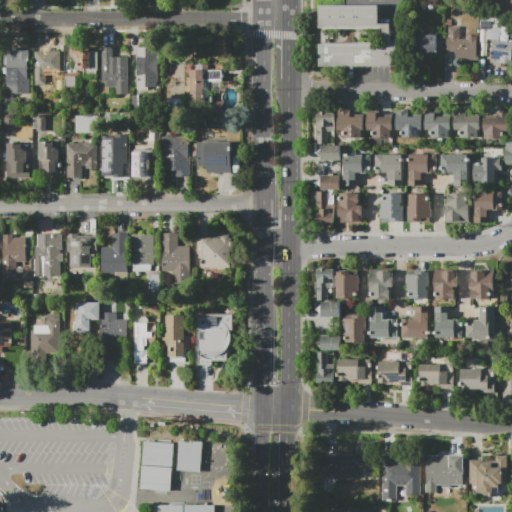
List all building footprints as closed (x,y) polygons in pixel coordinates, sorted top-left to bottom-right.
[(511,15),(490,0),(511,0),(511,15)] [(320,42),(383,42),(383,28),(319,28),(319,4),(380,4),(380,23),(391,23),(391,42),(398,42),(398,67),(320,67),(320,42)] [(479,28),(479,18),(502,19),(501,30),(500,30),(479,28)] [(478,60),(453,60),(453,51),(446,51),(446,26),(461,26),(461,36),(478,36),(478,60)] [(511,42),(511,64),(490,63),(491,39),(500,39),(500,30),(501,30),(509,30),(508,42),(511,42)] [(421,58),(421,43),(416,43),(416,33),(424,33),(425,35),(437,35),(437,37),(444,37),(444,52),(437,52),(437,58),(421,58)] [(101,48),(116,48),(116,56),(128,56),(128,94),(101,94),(101,48)] [(96,49),(70,49),(71,69),(83,69),(83,71),(97,71),(96,49)] [(160,50),(160,86),(147,87),(147,78),(138,78),(138,55),(141,55),(141,50),(160,50)] [(7,51),(30,51),(30,66),(28,66),(28,79),(30,79),(30,95),(7,95),(7,51)] [(35,51),(61,51),(61,73),(46,73),(46,86),(35,86),(35,51)] [(339,130),(339,109),(351,109),(351,117),(364,117),(364,138),(344,138),(344,130),(339,130)] [(396,130),(396,109),(409,109),(409,117),(422,117),(423,138),(401,138),(401,130),(396,130)] [(454,109),(480,109),(480,138),(458,138),(458,130),(455,130),(454,109)] [(367,110),(381,110),(381,116),(393,116),(393,137),(373,137),(373,130),(368,130),(367,110)] [(425,110),(452,110),(452,137),(431,138),(431,130),(425,130),(425,110)] [(483,139),(483,118),(497,118),(497,110),(510,110),(510,132),(505,132),(505,139),(483,139)] [(317,143),(317,113),(320,113),(320,111),(327,111),(327,113),(335,113),(335,131),(328,131),(328,143),(317,143)] [(95,132),(96,115),(75,115),(75,131),(95,132)] [(161,136),(193,136),(193,141),(193,154),(193,182),(170,182),(170,172),(161,172),(161,136)] [(197,166),(197,154),(193,154),(193,141),(232,141),(232,173),(207,173),(207,166),(197,166)] [(62,176),(40,176),(40,142),(55,142),(55,147),(58,147),(58,149),(60,149),(60,159),(62,159),(62,176)] [(8,143),(22,143),(23,149),(27,149),(27,179),(8,179),(8,143)] [(66,143),(98,143),(98,171),(86,171),(86,166),(82,166),(82,178),(67,178),(66,143)] [(100,149),(109,149),(109,144),(119,144),(119,173),(100,173),(100,149)] [(322,146),(341,146),(341,161),(322,161),(322,146)] [(132,152),(141,152),(141,153),(154,153),(154,177),(150,177),(150,176),(132,176),(132,152)] [(405,185),(388,185),(388,173),(375,173),(375,153),(405,153),(405,185)] [(409,185),(409,154),(437,153),(437,173),(425,173),(425,185),(409,185)] [(343,186),(342,154),(372,154),(372,174),(360,174),(360,186),(343,186)] [(440,154),(470,154),(471,185),(453,185),(453,173),(440,173),(440,154)] [(474,163),(482,163),(482,158),(501,158),(502,171),(498,171),(498,184),(474,184),(474,163)] [(322,176),(341,176),(341,190),(322,191),(322,176)] [(474,221),(474,191),(502,190),(502,210),(490,210),(490,221),(474,221)] [(315,192),(328,192),(328,209),(331,209),(331,213),(335,213),(335,223),(315,223),(315,192)] [(339,223),(339,193),(361,193),(361,200),(360,200),(360,203),(359,203),(359,205),(361,205),(364,205),(364,223),(339,223)] [(382,222),(382,193),(405,193),(405,222),(382,222)] [(448,193),(471,193),(471,221),(446,221),(445,205),(448,205),(448,193)] [(407,222),(407,194),(430,194),(430,222),(407,222)] [(130,282),(112,282),(112,275),(101,275),(101,246),(112,246),(112,233),(130,233),(130,282)] [(162,234),(179,233),(179,246),(190,246),(191,285),(172,285),(172,272),(162,272),(162,234)] [(35,246),(38,246),(38,234),(54,234),(54,246),(61,246),(61,253),(64,253),(64,262),(61,262),(61,282),(35,282),(35,246)] [(67,234),(98,234),(98,252),(96,252),(96,268),(70,268),(70,252),(67,252),(67,234)] [(2,281),(2,235),(15,235),(15,237),(26,237),(26,263),(19,263),(19,281),(2,281)] [(131,235),(155,235),(155,272),(132,272),(131,235)] [(197,235),(232,235),(232,269),(197,269),(197,235)] [(335,302),(341,302),(341,317),(322,317),(322,309),(316,309),(316,302),(316,269),(320,269),(320,268),(328,268),(328,269),(335,269),(335,302)] [(371,300),(371,292),(370,292),(370,270),(393,270),(393,287),(392,287),(392,299),(371,300)] [(433,270),(456,270),(456,274),(457,274),(457,287),(456,287),(456,299),(433,299),(433,270)] [(471,299),(470,271),(484,271),(484,270),(494,270),(494,299),(471,299)] [(407,271),(431,271),(431,299),(407,299),(407,271)] [(336,272),(350,272),(350,275),(357,274),(357,299),(336,299),(336,272)] [(90,334),(71,334),(71,302),(100,302),(100,321),(90,321),(90,334)] [(396,319),(396,318),(395,318),(394,317),(394,318),(393,318),(393,319),(391,319),(391,320),(386,320),(386,307),(369,307),(369,338),(398,338),(398,319),(396,319)] [(402,338),(402,319),(414,319),(414,307),(431,307),(431,338),(402,338)] [(434,307),(451,307),(451,319),(463,319),(463,338),(434,338),(434,307)] [(466,338),(466,319),(479,319),(479,307),(495,307),(495,338),(466,338)] [(101,312),(117,312),(117,319),(129,319),(130,339),(118,339),(118,345),(106,345),(106,339),(101,339),(101,312)] [(198,314),(233,314),(233,335),(231,335),(231,354),(228,354),(228,361),(213,361),(213,365),(198,365),(198,314)] [(166,315),(186,315),(186,335),(190,335),(190,362),(169,362),(169,347),(163,347),(163,337),(166,337),(166,315)] [(341,344),(341,350),(322,350),(322,336),(342,336),(342,318),(356,318),(356,316),(366,316),(366,344),(341,344)] [(135,363),(135,323),(140,323),(140,319),(142,317),(146,317),(149,319),(149,323),(159,323),(159,347),(145,347),(145,350),(148,350),(148,363),(135,363)] [(31,355),(61,354),(60,318),(46,318),(47,325),(30,325),(31,355)] [(0,321),(12,321),(12,347),(4,347),(4,353),(0,353),(0,321)] [(328,363),(335,363),(335,385),(317,386),(317,352),(328,352),(328,363)] [(337,381),(337,376),(336,376),(336,371),(337,371),(337,359),(371,359),(371,362),(372,362),(372,384),(358,384),(358,380),(348,380),(348,381),(337,381)] [(379,383),(379,361),(412,361),(412,365),(413,365),(413,368),(414,368),(414,386),(400,386),(400,383),(379,383)] [(420,386),(420,381),(419,381),(419,377),(420,377),(420,365),(453,365),(453,367),(454,367),(454,389),(440,389),(440,386),(440,385),(430,385),(430,386),(420,386)] [(461,369),(493,369),(494,372),(496,372),(496,392),(471,393),(471,390),(461,390),(461,386),(460,386),(460,382),(461,382),(461,369)] [(179,439),(177,470),(199,471),(201,440),(179,439)] [(144,440),(139,488),(170,490),(173,443),(144,440)] [(380,502),(380,455),(422,455),(422,501),(406,501),(406,486),(397,486),(397,501),(380,502)] [(425,455),(464,455),(464,485),(452,485),(452,495),(425,496),(425,455)] [(482,492),(470,492),(469,460),(484,460),(484,461),(496,461),(496,456),(508,455),(508,484),(500,484),(500,488),(499,488),(499,492),(492,492),(492,494),(491,495),(489,496),(487,497),(485,496),(484,495),(483,494),(482,492)] [(374,480),(323,480),(323,456),(374,456),(374,480)]
